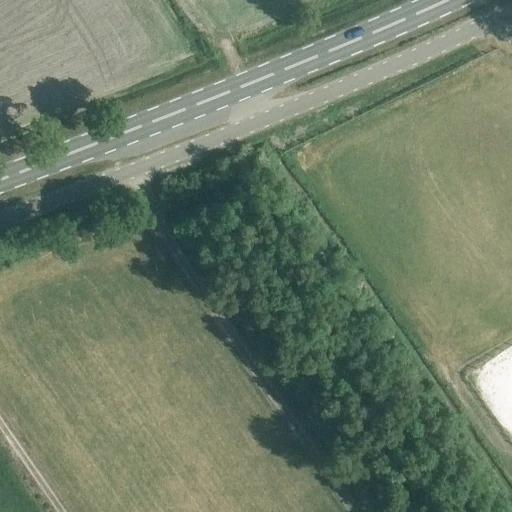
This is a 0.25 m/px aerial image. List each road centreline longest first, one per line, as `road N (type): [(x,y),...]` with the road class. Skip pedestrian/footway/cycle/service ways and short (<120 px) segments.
road 1 (unclassified): [(0,221),(261,121),(511,12)]
road 2 (primary): [(446,0),(0,179)]
